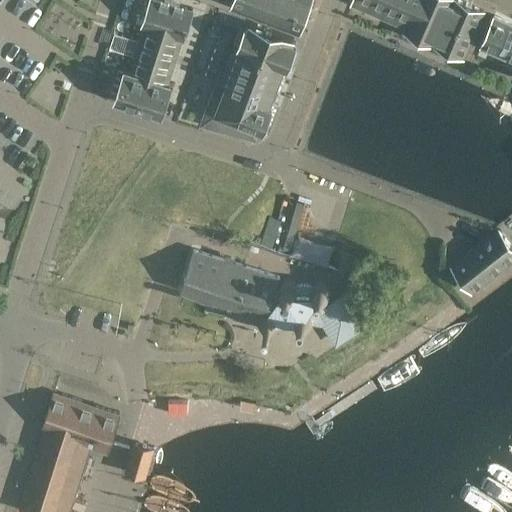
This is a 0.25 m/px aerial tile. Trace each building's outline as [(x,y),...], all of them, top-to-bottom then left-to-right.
[(163,81),(178,36),(183,38),(193,9),(165,0),(149,0),(142,25),(148,27),(134,71),(125,69),(115,98),(161,113),(171,84),(163,81)] [(232,0),(231,4),(299,30),(309,0),(232,0)] [(417,0),(362,0),(409,20),(417,0)] [(452,0),(417,0),(409,20),(404,31),(434,44),(452,0)] [(463,57),(483,11),(458,0),(452,0),(434,44),(463,57)] [(511,23),(494,15),(481,45),(511,58),(511,23)] [(269,105),(284,64),(287,65),(296,43),(292,42),(294,38),(251,21),(249,25),(246,24),(238,47),(242,48),(227,89),(217,85),(202,123),(256,137),(260,127),(263,128),(272,106),(269,105)] [(211,40),(196,81),(215,88),(230,47),(211,40)] [(511,247),(498,230),(456,264),(474,287),(511,257),(511,247)] [(257,323),(277,287),(277,286),(280,277),(194,249),(181,288),(209,297),(206,306),(257,323)] [(329,298),(331,292),(329,287),(326,283),(321,281),(316,282),(312,285),(296,284),(292,280),(286,280),(281,282),(277,287),(257,323),(261,328),(266,330),(273,330),(278,326),(293,327),(297,330),(303,331),(308,329),(312,325),(313,320),(324,322),(337,341),(366,322),(346,293),(327,305),(325,302),(329,298)] [(35,511),(68,511),(90,445),(107,451),(120,412),(54,391),(41,430),(44,431),(19,507),(35,511)] [(134,442),(125,469),(143,475),(151,448),(134,442)]
